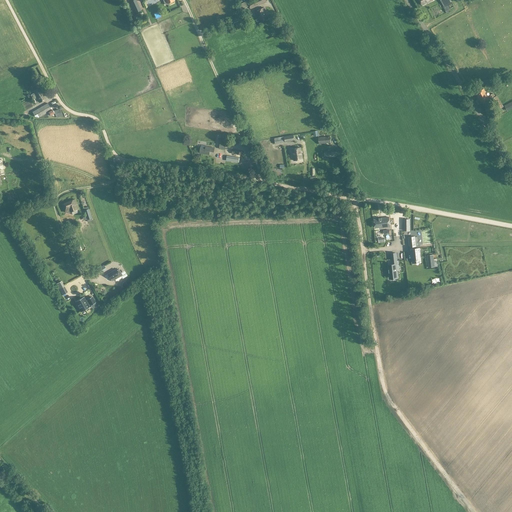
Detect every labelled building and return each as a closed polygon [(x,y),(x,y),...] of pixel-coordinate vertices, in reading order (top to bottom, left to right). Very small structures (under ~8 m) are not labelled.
[(265,0),(252,0),(248,2),(251,9),(266,2),(265,0)] [(134,14),(141,12),(136,1),(129,3),(134,14)] [(255,12),(259,19),(259,18),(261,22),(269,18),(264,7),(255,12)] [(40,103),(48,98),(42,88),(31,95),(33,99),(37,97),(40,103)] [(490,100),(484,89),(476,93),(482,104),(490,100)] [(491,99),(498,110),(503,107),(497,96),(495,97),(493,93),(489,95),(491,99)] [(39,117),(52,110),(48,103),(33,112),(35,116),(39,117)] [(235,146),(234,141),(228,142),(228,144),(226,144),(220,142),(219,148),(225,150),(225,147),(229,147),(230,147),(235,146)] [(215,148),(206,147),(206,148),(201,147),(200,153),(209,155),(210,150),(214,151),(215,148)] [(302,159),(300,147),(292,149),(294,161),(302,159)] [(269,174),(281,176),(282,170),(270,168),(269,174)] [(75,199),(62,204),(65,212),(67,211),(68,213),(70,212),(72,212),(72,215),(78,213),(77,210),(78,210),(77,205),(75,199)] [(382,227),(382,228),(390,227),(389,217),(379,218),(379,219),(374,220),(375,228),(382,227)] [(410,246),(418,245),(417,237),(415,237),(409,238),(410,246)] [(411,249),(413,260),(416,260),(417,260),(420,259),(419,248),(411,249)] [(388,265),(390,277),(397,276),(396,264),(393,264),(388,265)] [(117,270),(116,269),(108,274),(111,280),(111,279),(112,281),(122,275),(119,269),(117,270)] [(85,301),(83,297),(76,301),(78,305),(77,305),(79,309),(80,308),(81,311),(89,307),(88,306),(90,305),(91,305),(95,303),(92,297),(87,299),(88,300),(85,301)]
